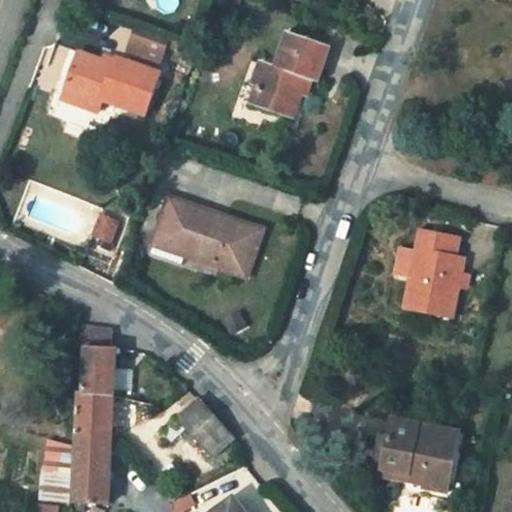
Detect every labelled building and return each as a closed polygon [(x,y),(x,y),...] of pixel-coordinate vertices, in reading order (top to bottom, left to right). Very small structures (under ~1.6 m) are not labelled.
[(168,41),(135,27),(126,51),(158,64),(168,41)] [(327,46),(285,31),(273,65),(262,62),(247,103),(290,117),(304,78),(314,81),(327,46)] [(76,53),(61,92),(97,106),(98,101),(142,118),(158,76),(114,58),(112,66),(76,53)] [(58,99),(94,113),(97,106),(61,92),(58,99)] [(174,195),(159,233),(221,255),(217,265),(250,278),(268,229),(174,195)] [(156,243),(217,265),(221,255),(159,233),(156,243)] [(449,239),(418,233),(402,310),(450,318),(461,262),(445,259),(449,239)] [(83,350),(81,393),(111,395),(112,386),(112,365),(113,350),(108,350),(110,331),(78,330),(77,350),(83,350)] [(125,365),(112,365),(112,386),(124,386),(125,365)] [(75,393),(73,430),(89,431),(89,443),(108,444),(109,445),(111,395),(81,393),(75,393)] [(194,396),(169,416),(191,441),(215,422),(194,396)] [(215,422),(191,441),(211,465),(235,447),(215,422)] [(457,435),(392,423),(381,470),(426,480),(424,491),(446,495),(457,435)] [(89,431),(73,430),(72,446),(72,449),(69,502),(106,504),(109,445),(108,444),(89,443),(89,431)] [(242,511),(233,500),(216,511),(242,511)]
